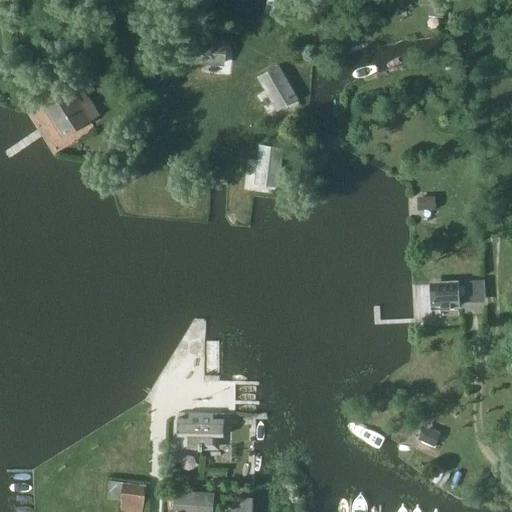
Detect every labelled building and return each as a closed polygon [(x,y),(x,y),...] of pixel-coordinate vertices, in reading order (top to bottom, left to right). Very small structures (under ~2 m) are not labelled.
[(443,17),(444,0),(419,0),(420,4),(431,5),(430,16),(443,17)] [(224,66),(227,41),(187,38),(185,62),(224,66)] [(277,112),(299,99),(279,65),(257,77),(277,112)] [(65,135),(92,119),(76,91),(49,107),(65,135)] [(279,188),(283,147),(259,144),(254,185),(279,188)] [(419,211),(437,210),(436,197),(418,197),(419,211)] [(461,303),(459,287),(459,285),(459,279),(430,282),(432,305),(441,305),(441,309),(442,309),(451,308),(451,304),(461,303)] [(472,304),(486,303),(485,281),(471,282),(472,304)] [(225,434),(226,414),(180,413),(179,433),(185,434),(185,447),(219,447),(220,434),(225,434)] [(430,428),(424,442),(435,446),(441,433),(430,428)] [(145,503),(147,486),(112,481),(109,498),(123,500),(122,511),(130,511),(143,511),(144,503),(145,503)] [(213,511),(215,494),(180,492),(178,511),(213,511)] [(255,511),(255,498),(234,499),(233,511),(255,511)]
